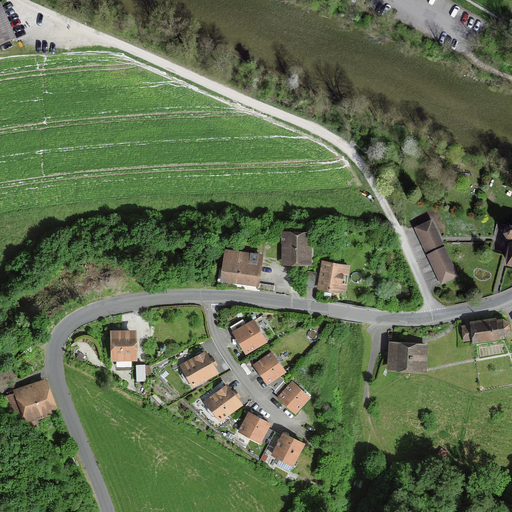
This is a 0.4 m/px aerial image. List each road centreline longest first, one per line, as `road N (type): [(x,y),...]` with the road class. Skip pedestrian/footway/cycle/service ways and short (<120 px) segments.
road 1 (track): [(434,316),(398,228),(328,132),(24,0)]
road 2 (unclassified): [(107,511),(56,372),(60,334),(102,308),(213,296)]
road 3 (unclassified): [(213,296),(385,318),(434,316),(511,296)]
road 4 (track): [(387,511),(396,479),(365,403),(385,318)]
road 5 (residential): [(213,296),(216,332),(237,370),(310,440)]
